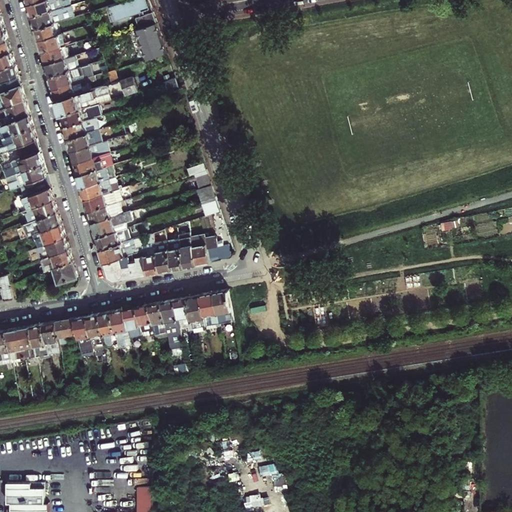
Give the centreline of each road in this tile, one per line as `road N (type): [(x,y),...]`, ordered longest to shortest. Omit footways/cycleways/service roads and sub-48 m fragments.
road 1 (residential): [(98,297),(242,272),(250,262),(252,247),(173,21)]
road 2 (residential): [(12,0),(98,297)]
road 3 (residential): [(299,0),(173,21)]
